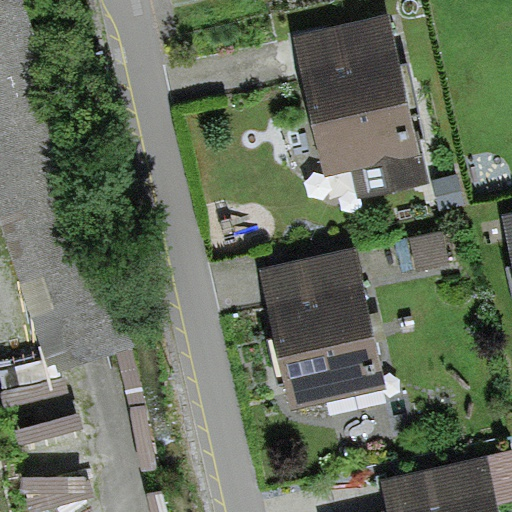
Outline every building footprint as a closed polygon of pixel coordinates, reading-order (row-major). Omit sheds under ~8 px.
[(0,0),(0,224),(48,374),(136,346),(25,0),(0,0)] [(388,9),(296,31),(328,165),(351,159),(357,188),(427,171),(388,9)] [(442,229),(408,236),(415,268),(449,261),(442,229)] [(357,237),(261,259),(292,394),(389,372),(357,237)] [(31,467),(92,457),(87,423),(25,433),(31,467)] [(387,508),(368,511),(504,511),(502,502),(511,499),(511,444),(379,474),(387,508)]
